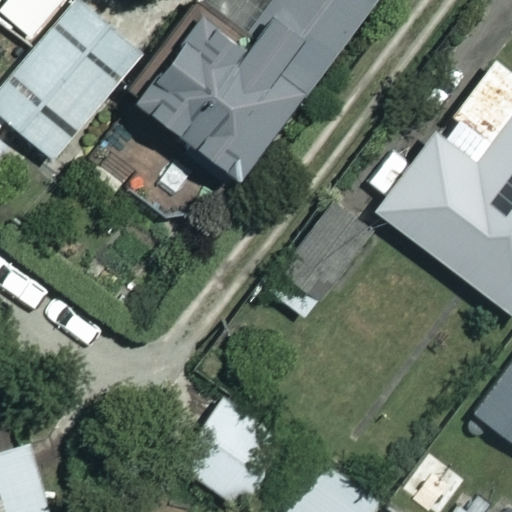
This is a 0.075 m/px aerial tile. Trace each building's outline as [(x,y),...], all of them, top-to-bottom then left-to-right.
[(138,49),(74,0),(59,0),(0,77),(0,115),(54,157),(138,49)] [(360,0),(256,0),(230,34),(187,2),(121,89),(231,172),(360,0)] [(511,102),(468,158),(427,125),(366,201),(503,311),(511,299),(511,102)] [(511,342),(465,406),(511,440),(511,342)] [(290,444),(216,394),(177,451),(251,502),(290,444)] [(0,511),(40,511),(22,442),(0,447),(0,511)] [(360,511),(371,497),(303,450),(259,511),(360,511)] [(506,511),(493,503),(486,511),(506,511)]
